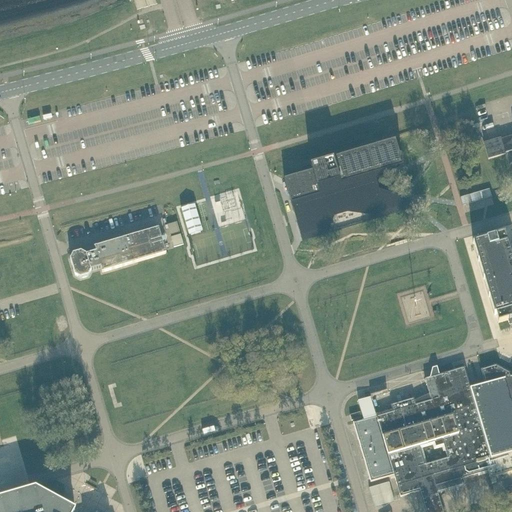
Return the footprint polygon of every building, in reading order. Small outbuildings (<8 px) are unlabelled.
[(156,0),(134,0),(138,11),(158,5),(156,0)] [(501,140),(505,154),(511,151),(511,136),(508,138),(501,140)] [(505,155),(505,154),(501,140),(501,139),(492,142),(484,144),(489,160),(505,155)] [(397,147),(285,180),(303,241),(327,234),(332,213),(351,208),(381,217),(412,207),(413,208),(414,208),(402,199),(370,195),(373,180),(401,165),(402,167),(403,167),(397,147)] [(461,198),(463,206),(492,198),(490,190),(461,198)] [(182,209),(190,236),(203,232),(195,205),(182,209)] [(177,223),(168,226),(171,236),(180,233),(177,223)] [(159,229),(126,239),(95,248),(97,252),(93,253),(94,255),(91,256),(90,254),(87,255),(81,252),(74,255),(71,260),(75,276),(81,279),(89,277),(92,271),(92,272),(101,269),(103,273),(137,263),(167,254),(166,252),(159,229)] [(511,256),(508,243),(509,244),(509,243),(508,243),(505,234),(495,237),(491,238),(487,240),(473,244),(474,244),(480,261),(479,262),(480,262),(485,279),(484,279),(484,280),(485,280),(490,297),(489,297),(489,298),(490,297),(495,315),(495,316),(496,315),(498,320),(499,324),(508,321),(511,319),(511,256)] [(181,235),(171,237),(174,248),(184,245),(181,235)] [(414,399),(404,402),(391,406),(392,410),(385,415),(378,417),(363,421),(353,424),(370,480),(371,483),(394,476),(401,498),(419,492),(464,479),(485,473),(488,472),(490,479),(496,478),(511,472),(511,376),(511,374),(496,366),(481,371),(484,381),(486,385),(481,386),(477,387),(473,389),(472,389),(471,389),(465,368),(456,371),(455,371),(454,371),(440,376),(439,376),(431,378),(425,380),(431,401),(429,402),(416,405),(414,399)] [(433,370),(431,378),(439,376),(437,369),(433,370)] [(358,402),(363,421),(378,417),(372,398),(358,402)] [(350,415),(352,421),(362,418),(360,412),(350,415)] [(464,479),(419,492),(425,511),(443,511),(438,494),(466,486),(464,479)] [(369,491),(373,505),(375,510),(395,504),(394,503),(393,500),(389,485),(369,491)] [(33,511),(40,510),(43,511),(63,511),(63,507),(36,493),(34,493),(2,503),(0,505),(0,511),(33,511)]
